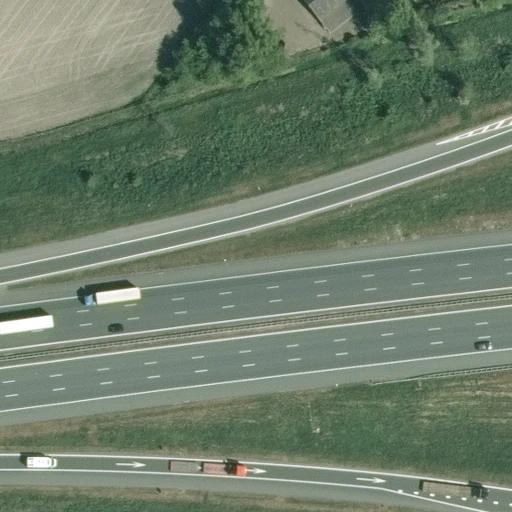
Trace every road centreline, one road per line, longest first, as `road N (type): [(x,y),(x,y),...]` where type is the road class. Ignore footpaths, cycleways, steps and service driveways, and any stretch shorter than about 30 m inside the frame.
road 1 (track): [(511,29),(0,178)]
road 2 (motorway): [(511,138),(340,194),(0,277)]
road 3 (motorway): [(511,268),(0,331)]
road 4 (motorway): [(0,390),(511,328)]
road 5 (motorway): [(0,462),(376,481),(511,499)]
